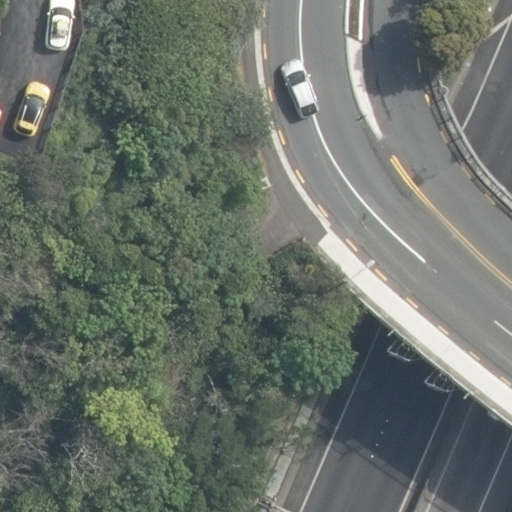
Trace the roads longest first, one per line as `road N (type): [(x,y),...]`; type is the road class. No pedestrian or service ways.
road 1 (motorway): [(353,511),(511,128)]
road 2 (tertiary): [(511,303),(429,229),(392,178),(347,71),(345,0)]
road 3 (motorway): [(511,395),(459,511)]
